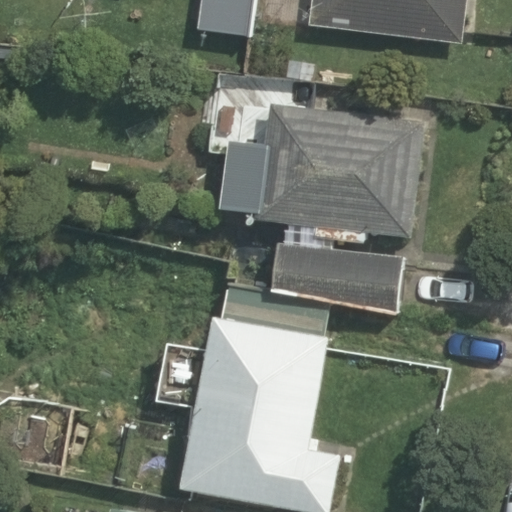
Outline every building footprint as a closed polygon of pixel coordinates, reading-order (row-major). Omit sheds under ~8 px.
[(207,0),(203,34),(252,40),(257,0),(207,0)] [(313,0),(310,24),(458,43),(463,0),(313,0)] [(275,293),(335,304),(403,317),(409,259),(337,253),(337,243),(370,246),(370,235),(416,239),(427,119),(274,104),(270,146),(233,142),(226,212),(261,216),(260,224),(290,227),(289,244),(279,243),(275,293)] [(183,489),(303,511),(331,511),(342,454),(312,449),(334,334),(327,333),(332,308),(225,287),(214,344),(168,336),(156,397),(199,405),(183,489)] [(25,383),(59,363),(37,326),(3,346),(25,383)]
